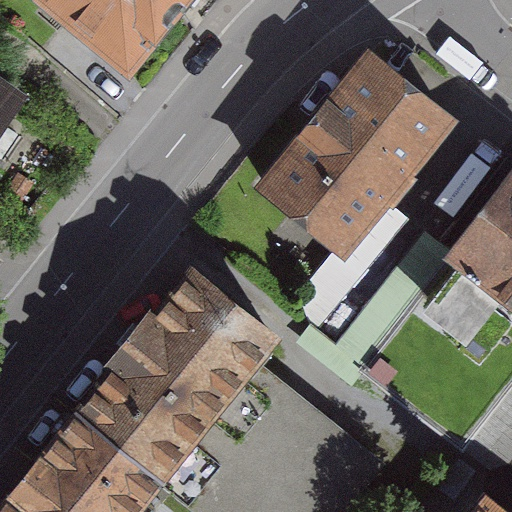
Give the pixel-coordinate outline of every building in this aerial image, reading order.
[(44,0),(144,70),(204,0),(44,0)] [(466,114),(376,42),(265,181),(355,253),(466,114)] [(0,72),(0,154),(37,96),(0,72)] [(511,178),(454,255),(511,298),(511,178)] [(189,273),(77,414),(164,487),(279,346),(189,273)] [(77,414),(0,511),(144,511),(164,487),(77,414)] [(511,511),(511,492),(498,481),(472,511),(511,511)]
